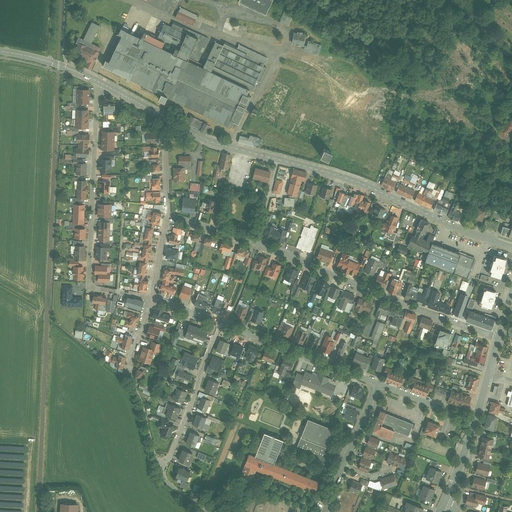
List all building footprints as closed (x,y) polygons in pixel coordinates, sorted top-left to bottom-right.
[(273,0),(239,0),(239,2),(266,15),(273,0)] [(198,15),(181,7),(179,11),(176,18),(193,26),(196,19),(198,15)] [(293,14),(285,10),(280,21),(288,25),(293,14)] [(92,22),(84,40),(79,37),(77,43),(79,44),(77,49),(78,49),(73,59),(78,62),(79,59),(81,60),(82,58),(87,61),(89,62),(89,63),(93,65),(95,61),(97,56),(101,48),(91,43),(100,25),(99,25),(98,25),(98,24),(92,22)] [(209,39),(174,22),(171,27),(165,24),(157,39),(164,42),(173,47),(171,50),(174,51),(173,53),(193,63),(196,58),(199,60),(209,39)] [(223,45),(211,71),(204,68),(193,63),(173,53),(162,48),(147,41),(150,35),(151,35),(145,32),(141,38),(125,30),(121,28),(119,34),(122,35),(120,40),(117,38),(103,66),(108,68),(127,77),(126,79),(129,80),(130,78),(150,88),(148,91),(157,95),(158,92),(162,93),(167,96),(227,125),(231,127),(233,124),(237,126),(251,97),(247,95),(249,89),(255,92),(267,68),(263,66),(245,57),(247,53),(238,48),(225,42),(223,45)] [(299,32),(298,34),(295,33),(293,43),(296,44),(300,45),(300,44),(303,45),(305,33),(299,32)] [(164,42),(157,39),(150,35),(147,41),(162,48),(164,42)] [(322,45),(309,41),(307,46),(305,46),(304,50),(319,55),(322,45)] [(216,42),(204,68),(211,71),(223,45),(216,42)] [(267,58),(240,45),(238,48),(247,53),(245,57),(263,66),(267,58)] [(84,89),(78,89),(77,103),(80,103),(89,104),(90,90),(84,89)] [(167,96),(162,93),(159,99),(165,102),(167,96)] [(115,104),(104,104),(105,115),(105,122),(109,121),(109,118),(109,114),(115,114),(116,114),(115,104)] [(80,110),(77,110),(77,119),(88,119),(89,110),(80,110)] [(197,119),(192,116),(188,123),(193,126),(201,130),(206,133),(208,128),(210,129),(211,127),(205,123),(197,119)] [(88,119),(77,119),(76,127),(79,128),(88,128),(88,119)] [(511,121),(498,130),(504,138),(508,135),(507,133),(511,129),(511,121)] [(112,132),(103,131),(102,140),(114,141),(114,132),(112,132)] [(90,135),(78,134),(78,142),(80,142),(79,145),(88,146),(88,143),(89,143),(90,135)] [(150,134),(147,134),(147,143),(159,142),(159,134),(150,134)] [(250,138),(240,136),(239,142),(253,146),(255,137),(250,135),(250,138)] [(260,138),(255,137),(253,146),(258,147),(258,146),(260,146),(261,146),(262,145),(263,143),(263,142),(263,141),(262,140),(262,139),(260,139),(260,138)] [(114,141),(102,140),(102,149),(111,150),(114,150),(114,149),(114,141)] [(88,146),(79,145),(79,148),(77,148),(77,156),(78,156),(89,157),(89,149),(88,149),(88,146)] [(151,148),(151,151),(151,157),(159,157),(159,150),(157,150),(157,148),(151,148)] [(332,153),(324,149),(321,156),(329,160),(332,153)] [(232,156),(223,153),(220,168),(228,170),(230,163),(228,163),(228,161),(230,162),(232,156)] [(111,160),(101,160),(101,164),(101,163),(100,167),(101,168),(101,172),(111,172),(111,171),(112,170),(112,166),(111,166),(111,160)] [(83,163),(77,163),(77,164),(77,174),(86,174),(86,164),(83,163)] [(181,168),(174,168),(175,180),(181,179),(181,178),(185,178),(185,179),(185,168),(185,164),(181,164),(181,168)] [(271,172),(256,168),(253,178),(268,182),(271,172)] [(307,173),(294,169),(292,177),(287,194),(291,195),(290,198),(285,197),(284,205),(294,206),(295,198),(294,198),(294,195),(297,196),(299,189),(302,180),(305,181),(307,173)] [(391,174),(388,172),(385,177),(381,185),(385,187),(387,188),(393,176),(393,175),(391,174)] [(393,176),(387,188),(390,189),(393,191),(397,183),(395,182),(397,178),(393,176)] [(283,182),(277,180),(274,192),(280,193),(283,182)] [(83,181),(78,181),(78,189),(87,190),(87,186),(86,186),(87,181),(83,181)] [(110,182),(100,181),(100,192),(108,192),(108,189),(110,187),(110,182)] [(200,184),(191,183),(190,190),(199,191),(200,184)] [(317,185),(309,183),(306,192),(315,195),(317,185)] [(406,187),(400,184),(397,192),(404,196),(408,188),(406,187)] [(332,189),(323,187),(321,196),(329,199),(332,189)] [(409,188),(408,188),(404,196),(411,199),(415,191),(409,188)] [(87,190),(78,189),(78,198),(82,198),(86,199),(86,194),(87,194),(87,190)] [(423,195),(419,193),(415,201),(422,204),(428,192),(425,191),(423,195)] [(345,193),(340,192),(336,202),(342,204),(341,206),(340,206),(338,211),(339,211),(341,212),(347,195),(345,194),(345,193)] [(428,192),(422,204),(430,208),(434,200),(427,197),(430,194),(428,193),(428,192)] [(453,198),(450,206),(452,208),(454,203),(454,202),(455,203),(457,196),(458,195),(454,194),(453,197),(453,198)] [(350,195),(347,195),(341,212),(343,213),(344,213),(346,208),(344,207),(345,205),(350,207),(351,205),(354,197),(350,195)] [(457,196),(455,203),(467,209),(471,201),(457,196)] [(194,199),(184,198),(183,210),(184,212),(194,213),(196,203),(193,202),(194,199)] [(217,202),(208,199),(206,203),(204,202),(203,202),(201,207),(202,207),(205,208),(204,209),(214,213),(217,205),(216,205),(217,202)] [(365,201),(361,200),(360,203),(358,209),(356,216),(358,217),(360,213),(361,213),(365,215),(366,212),(370,202),(366,201),(365,201)] [(442,202),(439,201),(438,203),(438,202),(434,210),(437,211),(442,214),(446,215),(450,206),(447,204),(448,203),(442,200),(442,202)] [(79,205),(75,205),(74,214),(84,214),(85,205),(79,205)] [(386,210),(377,206),(376,208),(375,208),(374,211),(375,211),(373,214),(381,217),(381,218),(383,213),(385,213),(386,213),(386,212),(387,211),(386,211),(386,210)] [(488,209),(486,215),(491,217),(494,209),(488,207),(488,209)] [(485,211),(475,208),(473,217),(482,220),(484,214),(486,215),(488,209),(485,209),(485,211)] [(454,210),(451,209),(448,217),(454,219),(458,221),(462,213),(454,210)] [(84,214),(74,214),(74,222),(74,223),(79,223),(84,223),(84,214)] [(392,215),(390,221),(388,220),(387,223),(386,223),(385,225),(384,224),(384,225),(383,225),(382,227),(383,229),(383,230),(387,231),(386,233),(387,235),(389,236),(392,236),(393,232),(394,229),(394,228),(398,218),(392,215)] [(160,218),(147,216),(147,219),(149,219),(148,223),(151,223),(154,223),(154,224),(159,224),(160,218)] [(424,220),(422,219),(421,220),(420,222),(417,230),(418,230),(425,233),(426,230),(427,230),(428,227),(430,223),(424,221),(424,220)] [(498,223),(485,220),(484,226),(496,229),(498,223)] [(105,222),(100,222),(99,231),(109,231),(110,223),(110,222),(105,222)] [(148,223),(147,223),(145,233),(153,234),(154,224),(154,223),(151,223),(148,223)] [(275,227),(267,225),(264,237),(268,238),(269,238),(270,238),(270,239),(272,239),(274,239),(277,228),(275,228),(275,227)] [(511,228),(508,228),(503,226),(501,234),(511,237),(511,228)] [(304,227),(297,247),(310,252),(315,239),(314,238),(317,231),(304,227)] [(178,240),(180,240),(182,230),(175,228),(174,234),(179,235),(178,240)] [(279,229),(277,228),(274,239),(276,240),(278,241),(277,241),(278,241),(279,241),(284,243),(287,231),(279,229)] [(85,229),(76,229),(76,238),(85,238),(85,229)] [(425,233),(418,230),(414,237),(413,236),(408,246),(419,251),(421,252),(423,252),(424,250),(423,249),(429,252),(432,243),(435,236),(430,234),(427,241),(422,239),(425,233)] [(109,231),(99,231),(99,240),(104,240),(109,240),(109,231)] [(201,235),(190,232),(189,235),(193,236),(192,240),(199,242),(201,235)] [(397,233),(393,232),(392,236),(389,236),(388,239),(394,241),(397,233)] [(153,234),(145,233),(143,243),(151,245),(151,244),(153,234)] [(174,234),(173,234),(172,236),(170,236),(169,243),(180,245),(180,240),(178,240),(179,235),(174,234)] [(217,240),(206,237),(204,244),(210,246),(212,242),(216,243),(217,240)] [(233,245),(222,242),(220,249),(219,251),(224,253),(224,250),(231,252),(233,245)] [(143,243),(142,243),(141,246),(144,246),(143,250),(151,252),(152,248),(151,248),(152,245),(151,244),(151,245),(143,243)] [(461,254),(432,243),(425,263),(453,273),(461,254)] [(400,245),(397,252),(406,255),(408,248),(400,245)] [(82,246),(76,246),(76,250),(75,251),(75,253),(75,254),(75,258),(84,258),(85,246),(82,246)] [(101,247),(97,247),(96,259),(106,259),(106,258),(107,258),(107,255),(106,254),(106,248),(106,247),(101,247)] [(250,250),(239,247),(237,253),(237,254),(238,254),(247,257),(248,257),(250,250)] [(333,252),(321,248),(318,258),(322,259),(322,260),(325,261),(326,260),(330,262),(333,252)] [(179,251),(168,249),(166,257),(177,259),(179,251)] [(151,252),(143,250),(142,254),(139,254),(139,257),(144,258),(145,258),(148,258),(149,259),(150,255),(151,252)] [(348,255),(345,253),(343,254),(342,257),(341,257),(342,258),(338,266),(345,269),(343,271),(348,273),(350,271),(356,274),(360,265),(358,264),(358,263),(348,259),(349,257),(348,255)] [(471,258),(461,254),(453,273),(467,279),(473,263),(471,258)] [(367,258),(361,255),(358,263),(358,264),(360,265),(364,266),(367,258)] [(497,255),(495,260),(494,260),(491,269),(493,270),(491,275),(501,278),(503,270),(504,266),(505,266),(507,258),(497,255)] [(259,261),(256,267),(257,268),(262,270),(263,266),(264,266),(265,266),(266,263),(266,262),(267,259),(261,256),(259,261)] [(144,262),(140,261),(139,267),(146,269),(148,258),(145,258),(144,258),(144,262)] [(422,261),(416,259),(414,266),(420,268),(422,261)] [(374,262),(370,260),(365,271),(373,275),(377,266),(379,262),(375,260),(374,262)] [(281,266),(274,263),(272,268),(269,274),(270,274),(275,277),(277,273),(278,273),(279,273),(280,270),(279,269),(281,266)] [(102,266),(96,266),(96,273),(110,274),(107,274),(107,267),(102,266)] [(83,267),(75,267),(74,270),(74,275),(74,279),(83,279),(83,275),(84,275),(84,271),(83,271),(83,267)] [(146,269),(139,267),(137,278),(141,278),(141,279),(144,279),(146,269)] [(169,269),(167,269),(167,268),(164,268),(164,270),(163,275),(167,276),(167,274),(171,275),(171,273),(175,274),(175,273),(183,275),(184,270),(176,268),(176,269),(169,268),(169,269)] [(298,271),(289,268),(288,271),(287,271),(286,274),(286,275),(285,278),(292,281),(294,282),(295,279),(298,271)] [(441,275),(439,274),(437,279),(442,281),(446,271),(443,270),(441,275)] [(110,274),(96,273),(96,274),(99,274),(99,281),(110,282),(110,274)] [(171,275),(167,274),(167,276),(163,275),(163,277),(162,277),(162,279),(164,280),(163,282),(168,284),(169,282),(174,283),(174,277),(170,277),(171,275)] [(315,278),(306,274),(301,287),(310,290),(312,286),(314,282),(313,282),(315,278)] [(417,277),(410,274),(408,282),(414,284),(417,277)] [(490,277),(482,274),(480,280),(489,282),(490,277)] [(384,277),(378,275),(375,283),(385,287),(388,279),(387,279),(384,277)] [(294,282),(292,281),(289,288),(295,291),(297,286),(299,280),(295,279),(294,282)] [(402,283),(393,279),(389,292),(396,295),(398,295),(402,283)] [(328,283),(321,280),(316,292),(323,295),(328,283)] [(469,283),(463,281),(460,289),(466,292),(469,283)] [(168,284),(163,282),(161,289),(164,290),(163,292),(166,293),(166,291),(168,292),(168,294),(171,295),(171,293),(174,294),(177,288),(168,284)] [(148,286),(135,284),(134,287),(137,287),(137,286),(139,286),(138,291),(147,292),(148,286)] [(410,285),(405,298),(415,302),(417,294),(418,292),(412,290),(414,286),(410,285)] [(78,298),(73,298),(71,296),(72,291),(67,290),(67,286),(64,286),(63,302),(69,303),(68,305),(69,305),(70,306),(72,306),(73,305),(82,306),(82,303),(78,303),(78,298)] [(191,289),(184,286),(180,296),(187,299),(190,293),(191,289)] [(340,289),(333,286),(333,288),(330,294),(329,296),(336,299),(340,289)] [(497,292),(487,289),(486,292),(485,292),(482,301),(483,301),(482,307),(488,308),(488,307),(492,309),(494,302),(493,302),(495,297),(497,292)] [(345,291),(343,296),(338,308),(342,309),(344,304),(346,304),(347,302),(351,303),(355,295),(345,291)] [(440,294),(434,291),(428,307),(439,310),(441,303),(437,301),(440,294)] [(467,295),(461,293),(454,314),(460,315),(467,295)] [(199,299),(197,298),(194,305),(200,307),(204,295),(201,294),(199,299)] [(424,296),(417,294),(415,302),(425,305),(427,297),(424,296)] [(204,295),(200,307),(205,309),(208,302),(206,301),(206,300),(208,301),(209,297),(208,297),(204,295)] [(107,297),(100,296),(98,310),(106,311),(107,305),(106,304),(107,297)] [(127,297),(125,304),(129,305),(128,306),(141,310),(144,301),(134,298),(134,299),(127,297)] [(447,302),(446,304),(441,303),(439,310),(449,314),(454,300),(450,298),(449,303),(447,302)] [(476,300),(471,298),(467,307),(471,308),(473,309),(476,300)] [(372,304),(360,299),(358,303),(356,310),(361,312),(362,309),(369,312),(372,304)] [(116,301),(109,300),(107,312),(114,313),(116,301)] [(217,306),(215,305),(212,312),(218,314),(222,302),(219,301),(217,306)] [(222,302),(218,314),(223,316),(226,309),(224,308),(226,304),(222,302)] [(392,306),(381,302),(378,311),(382,312),(381,314),(387,316),(388,314),(389,315),(392,306)] [(241,307),(241,306),(238,313),(236,318),(237,318),(239,319),(243,320),(244,317),(245,316),(246,313),(244,312),(246,309),(241,307)] [(402,310),(392,306),(389,315),(390,314),(392,315),(393,318),(392,323),(397,325),(400,317),(402,310)] [(164,310),(158,308),(157,310),(155,310),(153,317),(169,322),(171,315),(163,313),(164,310)] [(260,311),(255,309),(254,313),(251,320),(260,323),(264,314),(259,312),(260,311)] [(416,315),(406,311),(404,318),(404,319),(409,321),(413,322),(416,315)] [(486,317),(469,311),(466,320),(483,326),(486,317)] [(135,314),(128,312),(127,317),(131,318),(130,320),(134,321),(135,319),(138,320),(138,318),(139,318),(139,316),(137,316),(134,315),(135,314)] [(433,321),(423,317),(420,326),(420,327),(423,329),(423,331),(425,332),(427,332),(429,329),(430,329),(433,321)] [(494,320),(486,317),(483,326),(491,329),(494,320)] [(380,321),(373,339),(378,341),(385,323),(380,321)] [(413,322),(409,321),(405,331),(410,333),(413,322)] [(208,331),(190,324),(187,331),(185,337),(203,344),(208,331)] [(285,324),(283,330),(281,333),(290,337),(293,328),(285,324)] [(154,328),(150,326),(147,335),(157,338),(160,330),(160,329),(154,328)] [(420,327),(419,327),(416,337),(417,338),(417,340),(419,341),(420,338),(422,339),(425,332),(423,331),(423,329),(420,327)] [(187,331),(180,328),(180,329),(177,335),(184,338),(185,337),(187,331)] [(299,330),(295,340),(303,343),(307,333),(299,330)] [(453,335),(440,330),(435,345),(444,349),(447,350),(453,335)] [(125,334),(124,338),(122,338),(122,337),(118,336),(117,339),(131,343),(133,337),(125,334)] [(319,338),(312,335),(308,345),(315,348),(318,342),(319,338)] [(131,343),(117,339),(117,342),(120,343),(121,342),(122,343),(121,347),(129,349),(131,343)] [(332,341),(326,339),(321,349),(329,353),(334,342),(332,341)] [(225,341),(221,340),(216,350),(217,350),(224,352),(223,353),(224,353),(225,350),(228,343),(227,342),(226,343),(224,342),(225,341)] [(342,341),(335,359),(344,363),(347,355),(343,353),(347,343),(344,342),(345,342),(344,341),(344,342),(342,341)] [(161,344),(153,342),(151,347),(152,348),(152,349),(156,350),(159,351),(161,344)] [(481,344),(476,342),(474,351),(485,354),(488,347),(483,345),(484,344),(481,343),(481,344)] [(239,346),(235,344),(231,353),(231,354),(231,353),(239,356),(239,357),(240,355),(243,348),(243,347),(239,346)] [(259,348),(250,344),(247,352),(250,353),(249,355),(251,355),(249,360),(253,362),(255,356),(256,357),(259,348)] [(151,347),(147,346),(147,347),(144,346),(140,360),(143,361),(143,362),(146,362),(151,363),(154,353),(155,353),(156,350),(152,349),(152,348),(151,347)] [(275,355),(265,350),(262,358),(271,362),(275,355)] [(485,354),(474,351),(471,360),(476,362),(479,363),(479,361),(483,362),(485,354)] [(198,358),(185,352),(183,358),(186,359),(184,365),(186,366),(193,369),(195,364),(197,358),(198,358)] [(357,353),(357,352),(354,358),(353,362),(359,364),(363,355),(357,353)] [(126,358),(119,355),(118,358),(116,363),(115,366),(123,368),(126,358)] [(369,357),(363,355),(359,364),(366,367),(367,363),(369,357)] [(378,356),(376,360),(375,360),(372,367),(379,370),(382,363),(383,363),(385,358),(381,357),(381,358),(378,356)] [(222,360),(213,357),(210,365),(210,366),(213,367),(218,369),(222,360)] [(294,362),(284,358),(281,366),(279,373),(281,374),(283,375),(286,368),(287,368),(290,370),(294,362)] [(147,367),(138,365),(134,376),(138,377),(138,378),(141,378),(142,378),(144,371),(146,372),(146,370),(147,370),(146,369),(147,367)] [(286,368),(283,375),(281,374),(280,379),(287,381),(290,373),(286,371),(287,368),(286,368)] [(184,372),(179,370),(178,373),(176,377),(183,380),(182,381),(187,383),(187,384),(189,379),(190,379),(192,375),(184,372)] [(391,372),(389,371),(388,374),(385,380),(400,386),(403,380),(404,377),(401,376),(391,372)] [(317,376),(305,372),(304,376),(297,373),(293,385),(300,388),(301,383),(310,387),(332,396),(333,394),(336,386),(335,386),(329,384),(330,381),(330,380),(326,378),(326,377),(318,374),(317,376)] [(479,378),(470,376),(469,382),(477,385),(479,378)] [(235,377),(233,382),(245,388),(247,383),(235,377)] [(332,381),(330,380),(330,381),(329,384),(335,386),(336,386),(333,394),(336,395),(337,393),(344,395),(348,383),(333,377),(332,381)] [(219,383),(210,379),(205,390),(214,394),(219,383)] [(417,382),(415,381),(414,384),(412,390),(426,396),(429,390),(430,387),(427,386),(417,382)] [(477,385),(469,382),(467,389),(475,391),(477,385)] [(501,387),(495,385),(493,394),(499,396),(501,387)] [(358,386),(357,388),(354,386),(353,389),(351,395),(352,395),(355,397),(356,398),(359,399),(361,398),(364,390),(361,389),(361,388),(358,386)] [(450,391),(437,386),(434,393),(447,398),(450,391)] [(188,392),(179,389),(177,395),(175,394),(173,399),(183,403),(185,398),(187,393),(188,392)] [(461,395),(452,391),(451,394),(450,394),(449,397),(449,398),(448,401),(453,403),(454,402),(458,404),(457,405),(458,405),(458,403),(462,405),(462,406),(467,408),(468,404),(469,405),(471,401),(470,401),(471,397),(468,396),(461,394),(461,395)] [(206,398),(203,397),(198,408),(207,411),(206,410),(207,407),(208,408),(211,401),(211,400),(206,398)] [(500,404),(492,402),(491,405),(490,408),(491,408),(490,411),(498,413),(498,411),(504,413),(506,409),(500,407),(500,404)] [(181,408),(169,404),(167,408),(163,407),(161,413),(167,415),(177,419),(181,408)] [(353,410),(348,408),(344,416),(347,417),(346,419),(350,420),(351,419),(354,420),(358,412),(353,410)] [(380,410),(372,431),(391,439),(394,430),(408,436),(413,424),(386,413),(380,410)] [(206,418),(198,414),(194,424),(208,430),(210,425),(204,423),(206,418)] [(497,417),(488,415),(485,427),(493,430),(495,430),(497,426),(494,425),(497,417)] [(318,424),(314,422),(313,422),(310,421),(310,420),(309,420),(309,421),(308,425),(307,425),(307,426),(305,431),(303,436),(303,435),(303,436),(330,446),(332,441),(334,436),(335,435),(334,435),(336,431),(336,430),(336,431),(332,429),(331,429),(328,428),(328,427),(327,427),(327,428),(323,426),(322,425),(322,426),(318,424)] [(174,426),(168,423),(168,424),(163,421),(163,422),(161,426),(165,428),(162,435),(170,438),(174,426)] [(440,425),(429,421),(427,426),(426,426),(427,426),(426,429),(425,429),(424,432),(436,437),(440,425)] [(200,435),(191,432),(186,443),(195,447),(200,435)] [(319,482),(274,464),(284,440),(265,433),(255,456),(254,456),(249,454),(245,464),(246,464),(239,481),(250,485),(256,468),(315,492),(319,482)] [(214,438),(207,435),(204,440),(212,443),(214,438)] [(330,446),(303,436),(297,449),(320,458),(319,460),(320,461),(326,463),(328,459),(333,447),(330,446)] [(379,439),(370,436),(367,443),(368,444),(375,446),(376,447),(379,439)] [(487,438),(483,437),(481,447),(491,449),(493,440),(492,440),(492,439),(487,438)] [(367,447),(366,447),(363,454),(364,455),(371,457),(372,458),(375,450),(374,450),(367,447)] [(491,449),(481,447),(479,456),(482,457),(487,459),(487,458),(489,459),(491,449)] [(193,453),(184,449),(180,461),(189,464),(188,464),(190,460),(191,460),(193,453)] [(207,455),(199,452),(197,458),(205,461),(207,455)] [(390,453),(388,457),(387,461),(395,464),(398,456),(390,453)] [(407,459),(398,456),(395,464),(403,468),(407,459)] [(363,458),(362,458),(359,465),(360,465),(367,468),(368,468),(371,461),(370,461),(363,458)] [(438,462),(432,460),(429,467),(431,467),(436,469),(438,462)] [(490,466),(478,463),(476,472),(488,475),(490,466)] [(436,469),(431,467),(427,478),(428,479),(431,480),(438,483),(442,471),(436,469)] [(191,472),(180,468),(176,477),(179,478),(178,481),(181,483),(180,486),(186,488),(188,483),(184,482),(185,480),(187,481),(187,480),(188,476),(189,477),(191,472)] [(394,475),(381,479),(381,481),(384,488),(387,487),(388,487),(397,484),(394,475)] [(486,480),(475,478),(473,486),(476,487),(477,488),(479,488),(480,488),(484,489),(486,480)] [(362,485),(353,481),(349,489),(353,491),(354,490),(359,492),(362,485)] [(381,481),(375,483),(370,481),(368,486),(381,491),(382,488),(384,488),(381,481)] [(204,488),(195,484),(193,490),(202,493),(204,488)] [(429,487),(425,485),(424,486),(420,497),(431,501),(435,489),(429,487)] [(470,496),(468,496),(466,503),(468,504),(474,505),(476,506),(477,502),(485,504),(487,496),(477,494),(476,498),(470,496)] [(347,496),(345,500),(350,502),(356,504),(357,500),(352,498),(347,496)] [(344,502),(343,506),(348,508),(353,510),(355,506),(349,504),(344,502)] [(421,511),(423,509),(412,505),(413,504),(407,502),(405,506),(407,507),(405,511),(421,511)]
